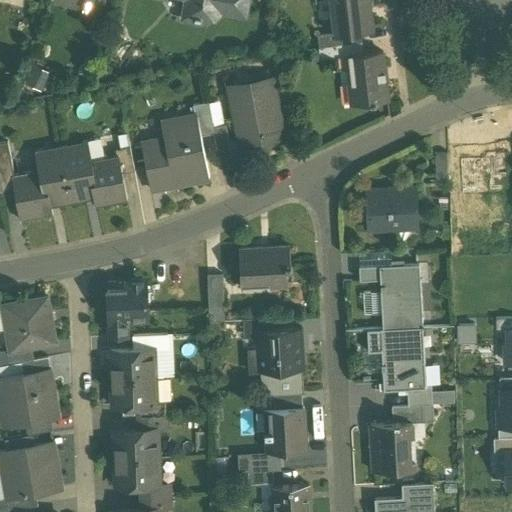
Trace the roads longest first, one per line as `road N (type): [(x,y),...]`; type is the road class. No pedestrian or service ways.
road 1 (residential): [(310,175),(325,207),(345,511)]
road 2 (residential): [(73,262),(153,244),(310,175)]
road 3 (residential): [(73,262),(88,511)]
road 4 (residential): [(310,175),(476,100)]
